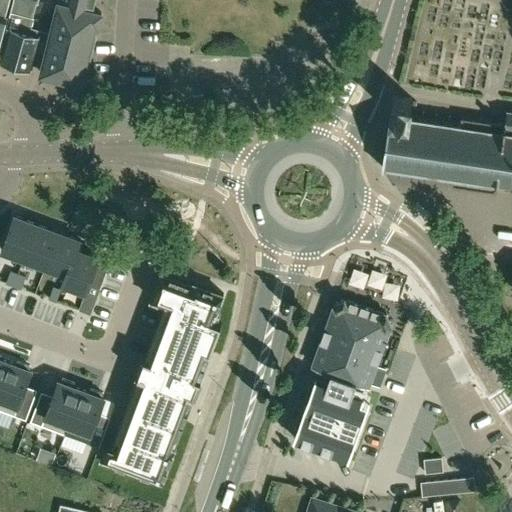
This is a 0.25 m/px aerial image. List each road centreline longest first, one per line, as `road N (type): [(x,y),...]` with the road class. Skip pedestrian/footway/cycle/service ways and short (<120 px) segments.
road 1 (secondary): [(215,511),(269,330)]
road 2 (secondary): [(511,407),(421,248)]
road 3 (residential): [(120,155),(128,0)]
road 4 (residential): [(0,318),(134,367)]
